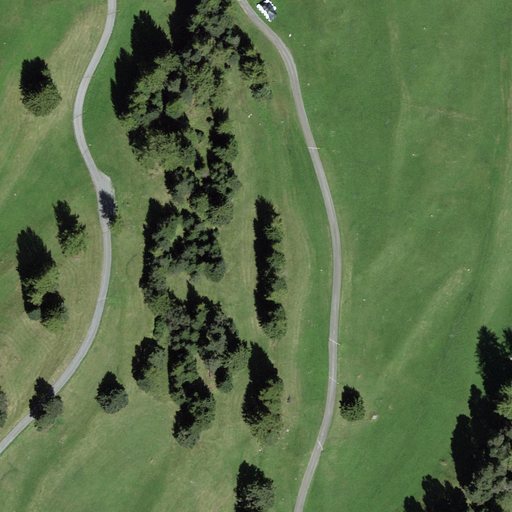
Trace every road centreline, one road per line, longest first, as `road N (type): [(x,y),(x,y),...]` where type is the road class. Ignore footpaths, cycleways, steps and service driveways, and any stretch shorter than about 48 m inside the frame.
road 1 (track): [(366,511),(407,443),(486,244),(503,128),(499,59),(507,0)]
road 2 (track): [(240,0),(282,57),(327,210),(335,271),(327,405),(296,511)]
road 3 (track): [(0,448),(129,288),(76,117),(113,0)]
